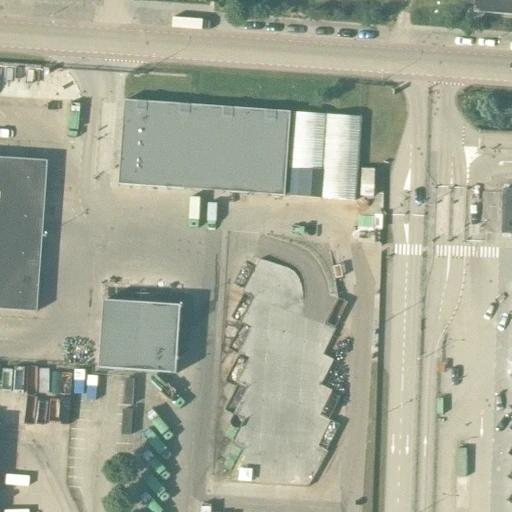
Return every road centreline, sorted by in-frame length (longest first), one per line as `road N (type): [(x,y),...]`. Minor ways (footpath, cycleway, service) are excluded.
road 1 (unclassified): [(511,72),(0,34)]
road 2 (unknown): [(199,247),(194,511)]
road 3 (unknown): [(199,247),(304,257),(325,280),(327,318)]
road 4 (unknown): [(0,337),(73,325),(88,243)]
